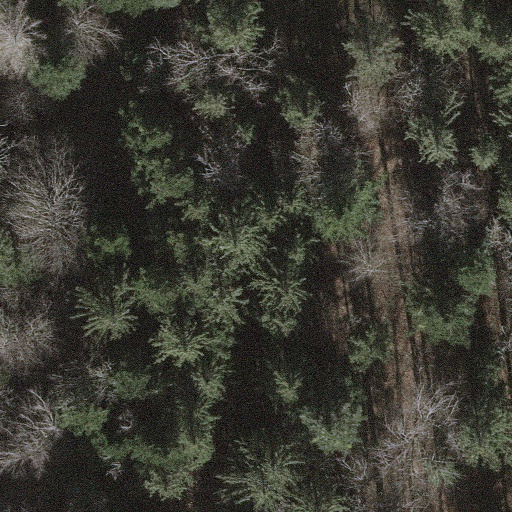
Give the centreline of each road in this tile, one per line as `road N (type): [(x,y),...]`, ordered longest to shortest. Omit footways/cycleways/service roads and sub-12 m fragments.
road 1 (track): [(273,0),(220,511)]
road 2 (track): [(108,0),(94,165),(0,492)]
road 3 (track): [(268,70),(338,235),(401,511)]
